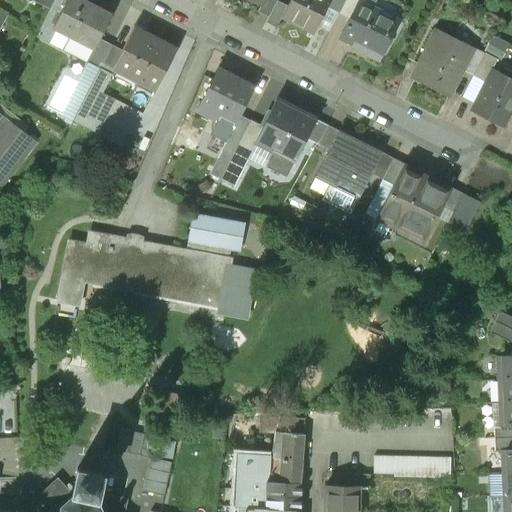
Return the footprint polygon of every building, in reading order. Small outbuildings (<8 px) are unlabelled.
[(54,0),(29,0),(49,10),(54,0)] [(112,16),(80,0),(68,0),(54,28),(95,49),(96,49),(100,41),(112,16)] [(266,0),(263,6),(260,13),(269,18),(278,0),(266,0)] [(292,0),(284,18),(315,34),(328,8),(331,0),(292,0)] [(331,0),(328,8),(338,13),(345,0),(331,0)] [(358,0),(345,0),(338,13),(349,19),(358,2),(358,0)] [(399,23),(358,2),(349,19),(341,37),(369,51),(366,56),(379,62),(399,23)] [(8,14),(0,10),(0,27),(1,28),(8,14)] [(146,33),(136,27),(123,52),(116,65),(118,66),(159,87),(178,50),(145,34),(146,33)] [(473,48),(436,29),(418,65),(421,66),(414,79),(448,96),(461,70),(473,48)] [(487,50),(503,55),(507,41),(492,36),(487,50)] [(100,41),(96,49),(95,49),(88,63),(100,69),(111,46),(100,41)] [(111,46),(100,69),(113,76),(118,66),(116,65),(123,52),(111,46)] [(473,48),(461,70),(473,76),(484,53),(473,48)] [(484,53),(473,76),(485,82),(491,69),(492,70),(497,59),(485,53),(484,53)] [(511,79),(492,70),(491,69),(485,82),(470,111),(504,128),(511,111),(511,107),(507,105),(511,95),(511,79)] [(219,70),(198,109),(219,120),(221,116),(236,124),(254,89),(239,81),(240,80),(219,70)] [(277,99),(255,141),(258,142),(262,136),(277,144),(266,166),(286,176),(294,161),(295,161),(306,139),(316,119),(277,99)] [(165,110),(149,103),(139,126),(155,133),(165,110)] [(0,185),(35,140),(0,113),(0,185)] [(328,125),(316,119),(306,139),(317,144),(328,125)] [(328,125),(317,144),(328,150),(339,130),(328,125)] [(382,153),(339,130),(328,150),(315,177),(330,185),(322,201),(350,215),(371,174),(382,153)] [(240,141),(220,179),(235,186),(254,148),(240,141)] [(382,153),(371,174),(382,180),(393,158),(382,153)] [(393,158),(382,180),(393,185),(404,164),(393,158)] [(451,188),(404,164),(393,185),(375,220),(373,228),(374,234),(383,238),(388,236),(394,229),(399,219),(427,234),(436,217),(451,188)] [(451,188),(436,217),(447,222),(462,193),(451,188)] [(462,193),(447,222),(446,224),(460,231),(476,200),(462,193)] [(91,232),(90,232),(87,245),(67,241),(67,243),(68,243),(58,299),(57,299),(56,300),(79,304),(80,303),(78,303),(83,278),(115,284),(115,285),(116,285),(120,265),(138,269),(134,288),(135,289),(135,287),(167,293),(167,294),(168,295),(168,293),(200,299),(199,301),(201,301),(201,299),(220,303),(219,311),(245,316),(254,270),(229,266),(230,258),(228,258),(230,249),(239,251),(244,223),(193,213),(188,242),(191,242),(189,252),(91,233),(91,232)] [(511,316),(500,311),(495,321),(511,329),(511,316)] [(511,339),(511,329),(495,321),(490,332),(511,342),(511,339)] [(511,355),(496,356),(497,379),(498,379),(511,378),(511,355)] [(511,378),(498,379),(499,402),(511,401),(511,378)] [(511,401),(499,402),(498,402),(499,426),(511,425),(511,401)] [(305,418),(278,416),(276,431),(304,433),(305,418)] [(148,453),(152,431),(122,425),(118,447),(148,453)] [(511,425),(499,426),(494,426),(494,438),(511,437),(511,425)] [(304,433),(276,431),(269,469),(268,473),(265,481),(299,484),(304,433)] [(154,436),(147,488),(167,491),(174,438),(154,436)] [(511,437),(494,438),(495,450),(501,450),(511,449),(511,437)] [(511,449),(501,450),(502,473),(511,472),(511,449)] [(374,473),(452,474),(452,453),(374,452),(374,473)] [(299,484),(265,481),(268,473),(269,469),(263,469),(263,467),(236,466),(234,489),(267,490),(267,495),(299,497),(299,484)] [(73,494),(60,505),(58,511),(100,511),(95,498),(97,499),(98,494),(102,474),(76,468),(72,486),(71,494),(73,494)] [(511,472),(502,473),(503,496),(511,495),(511,472)] [(322,475),(314,474),(313,485),(321,485),(322,475)] [(357,475),(337,474),(337,486),(357,486),(357,487),(362,487),(362,482),(357,482),(357,475)] [(57,478),(41,494),(37,511),(58,511),(60,505),(73,494),(71,494),(72,486),(67,480),(63,484),(57,478)] [(337,486),(326,486),(325,511),(356,511),(357,487),(357,486),(337,486)] [(299,497),(267,495),(267,490),(234,489),(233,506),(266,507),(266,508),(298,509),(299,497)] [(123,511),(126,499),(98,494),(97,499),(95,498),(100,511),(123,511)] [(511,511),(511,495),(503,496),(503,511),(511,511)]
